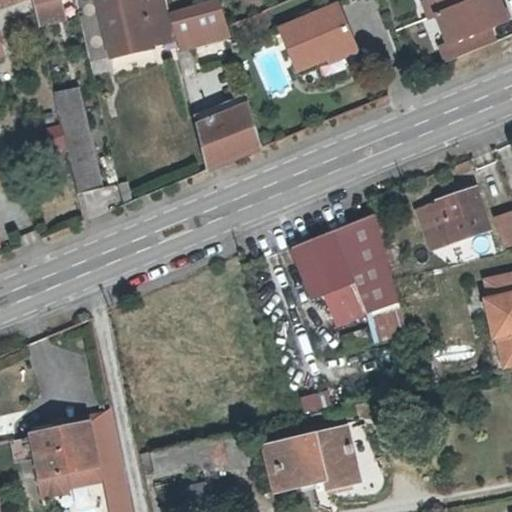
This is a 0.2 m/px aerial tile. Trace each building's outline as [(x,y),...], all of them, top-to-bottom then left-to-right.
[(0,0),(0,10),(29,0),(0,0)] [(32,0),(34,8),(58,3),(67,0),(32,0)] [(93,0),(110,62),(150,51),(149,48),(175,41),(169,18),(164,0),(93,0)] [(431,0),(437,12),(467,0),(431,0)] [(511,21),(503,0),(477,0),(436,16),(451,54),(511,29),(511,21)] [(171,17),(177,36),(224,21),(218,2),(171,17)] [(60,12),(58,3),(34,8),(39,30),(57,26),(54,14),(60,12)] [(334,9),(277,32),(294,76),(352,53),(334,9)] [(63,24),(60,12),(54,14),(57,26),(63,24)] [(224,21),(177,36),(183,56),(230,42),(224,21)] [(78,196),(100,192),(79,89),(56,93),(78,196)] [(246,97),(195,121),(207,172),(262,149),(246,97)] [(479,189),(414,210),(429,253),(493,232),(479,189)] [(511,247),(511,211),(494,217),(505,250),(511,247)] [(377,216),(294,249),(315,298),(328,292),(338,316),(364,303),(366,307),(398,292),(392,268),(377,216)] [(511,371),(511,278),(490,283),(493,301),(489,302),(497,339),(500,339),(507,373),(511,371)] [(109,482),(128,479),(114,409),(91,426),(100,469),(109,482)] [(91,426),(35,436),(43,479),(94,470),(100,469),(91,426)] [(222,434),(218,435),(222,456),(223,462),(246,457),(241,430),(222,434)] [(348,432),(271,449),(282,495),(327,485),(328,492),(360,484),(348,432)] [(222,456),(218,435),(143,452),(147,473),(222,456)] [(94,470),(43,479),(40,480),(44,500),(71,494),(69,489),(96,484),(94,470)] [(109,482),(114,511),(134,511),(128,479),(109,482)]
